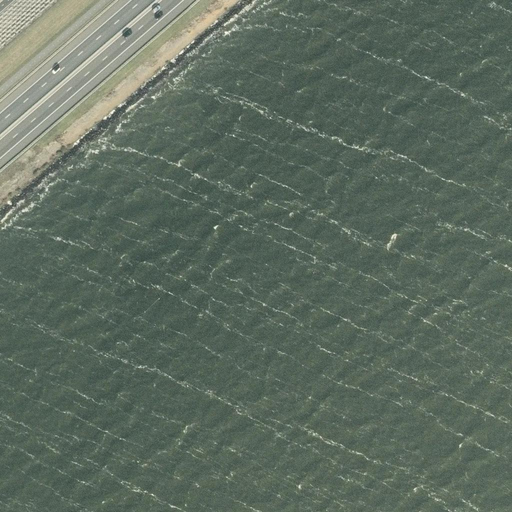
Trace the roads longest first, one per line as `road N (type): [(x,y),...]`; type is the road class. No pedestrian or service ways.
road 1 (motorway): [(0,150),(173,0)]
road 2 (motorway): [(139,0),(0,120)]
